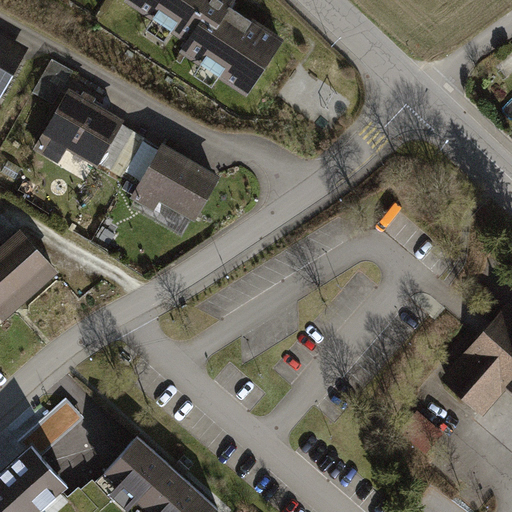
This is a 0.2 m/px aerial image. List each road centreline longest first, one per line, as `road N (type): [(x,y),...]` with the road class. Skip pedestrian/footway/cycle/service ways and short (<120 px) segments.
road 1 (residential): [(0,402),(61,350),(314,185)]
road 2 (residential): [(314,185),(0,21)]
road 3 (residential): [(314,185),(420,92)]
road 4 (residential): [(322,0),(420,92)]
road 5 (residential): [(420,92),(511,183)]
